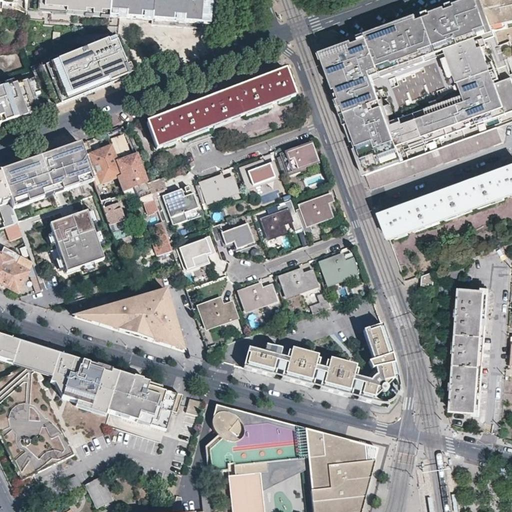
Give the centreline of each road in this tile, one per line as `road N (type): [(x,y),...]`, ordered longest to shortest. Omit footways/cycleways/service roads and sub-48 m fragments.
road 1 (tertiary): [(406,434),(138,363),(0,314)]
road 2 (residential): [(231,53),(0,144)]
road 3 (tertiary): [(357,234),(403,362),(406,434)]
road 4 (residential): [(500,270),(486,453)]
road 5 (residential): [(511,145),(348,207)]
road 6 (residential): [(241,271),(357,234)]
